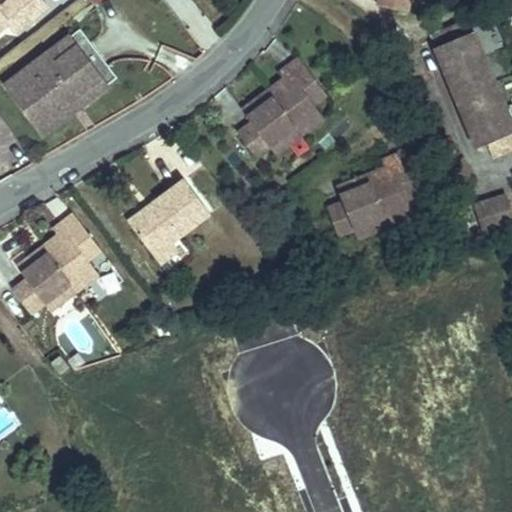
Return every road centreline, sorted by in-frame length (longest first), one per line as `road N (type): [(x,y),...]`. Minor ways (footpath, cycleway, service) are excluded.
road 1 (residential): [(0,191),(185,90),(244,35),(266,0)]
road 2 (unknown): [(257,345),(321,511)]
